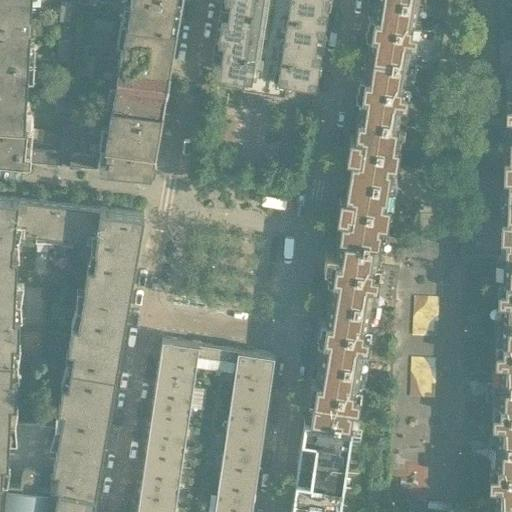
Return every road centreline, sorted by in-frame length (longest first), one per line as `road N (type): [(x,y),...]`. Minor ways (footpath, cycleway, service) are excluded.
road 1 (residential): [(344,0),(291,333)]
road 2 (residential): [(145,310),(192,0)]
road 3 (residential): [(112,511),(145,310)]
road 4 (residential): [(291,333),(271,511)]
road 5 (residential): [(291,333),(145,310)]
